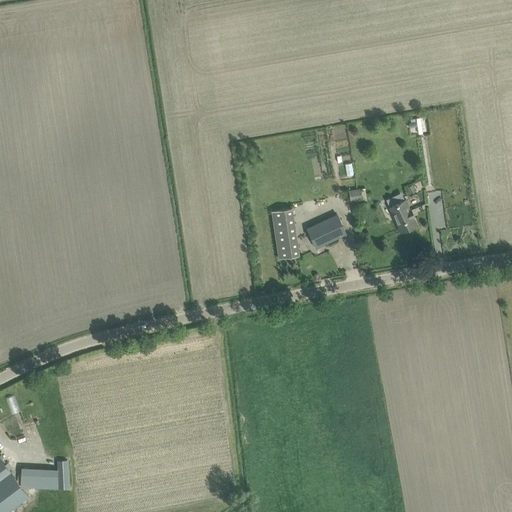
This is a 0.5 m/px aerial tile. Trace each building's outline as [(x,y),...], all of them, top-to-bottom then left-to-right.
[(349,190),(351,201),(362,199),(360,189),(349,190)] [(414,216),(411,209),(409,210),(405,200),(390,207),(401,231),(416,224),(413,216),(414,216)] [(294,217),(293,209),(293,208),(272,211),(273,221),(294,217)] [(307,228),(316,247),(346,233),(337,214),(307,228)] [(1,459),(0,459),(0,508),(2,511),(6,511),(28,496),(21,486),(1,459)] [(68,460),(57,461),(58,473),(58,487),(69,487),(68,460)]
